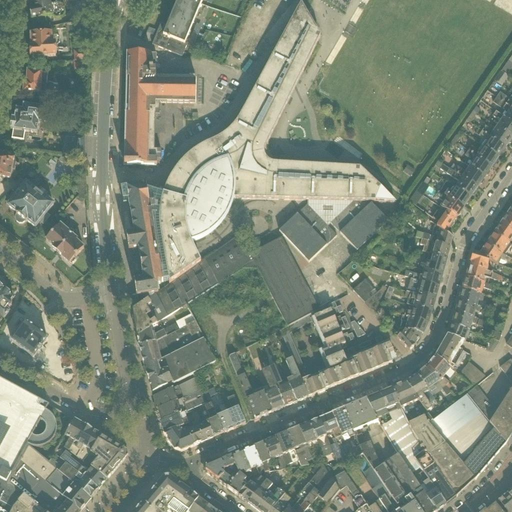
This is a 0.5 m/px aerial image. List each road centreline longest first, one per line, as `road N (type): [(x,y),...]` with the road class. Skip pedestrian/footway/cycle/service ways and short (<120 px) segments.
road 1 (residential): [(177,468),(414,363),(437,331),(465,240),(511,173)]
road 2 (residential): [(112,294),(102,138),(115,0)]
road 3 (residential): [(135,407),(85,409),(0,365)]
road 4 (residential): [(112,294),(71,301),(0,249)]
